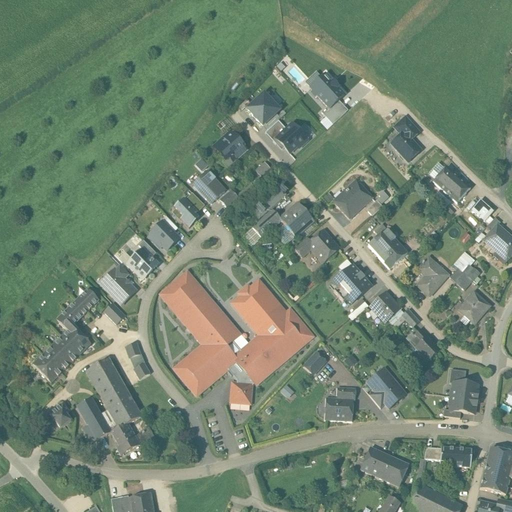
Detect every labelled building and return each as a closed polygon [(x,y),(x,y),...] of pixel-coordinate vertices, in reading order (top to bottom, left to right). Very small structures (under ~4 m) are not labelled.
[(325,76),(310,90),(312,92),(311,94),(316,99),(317,98),(327,108),(321,114),(333,126),(345,114),(336,104),(344,97),(325,76)] [(263,96),(248,110),(268,131),(278,122),(280,120),(275,115),(279,112),(263,96)] [(419,133),(405,118),(394,129),(401,137),(404,134),(410,141),(419,133)] [(268,131),(265,134),(276,146),(279,143),(289,154),(297,147),(299,149),(308,140),(299,129),(297,131),(292,125),(286,130),(278,122),(268,131)] [(347,125),(339,131),(344,139),(353,134),(347,125)] [(233,136),(230,133),(217,145),(221,156),(226,161),(229,159),(243,147),(243,146),(234,135),(233,136)] [(410,141),(404,134),(401,137),(392,145),(408,163),(420,152),(410,141)] [(243,147),(229,159),(234,164),(247,152),(243,147)] [(264,164),(256,171),(261,177),(269,170),(264,164)] [(470,190),(447,168),(433,183),(457,205),(470,190)] [(225,193),(207,174),(193,186),(211,205),(225,193)] [(357,183),(334,204),(350,220),(359,212),(358,211),(371,199),(357,183)] [(279,188),(249,215),(256,222),(286,196),(279,188)] [(239,201),(231,192),(228,194),(236,203),(239,201)] [(228,194),(219,202),(227,211),(236,203),(228,194)] [(204,207),(192,195),(185,201),(197,214),(204,207)] [(480,199),(470,210),(484,222),(493,211),(480,199)] [(185,201),(184,200),(183,200),(173,210),(175,211),(172,214),(179,222),(180,221),(189,230),(201,218),(197,214),(185,201)] [(377,202),(366,212),(372,218),(383,208),(377,202)] [(313,222),(298,205),(280,220),(280,221),(281,222),(295,238),(299,234),(313,223),(313,222)] [(272,211),(252,229),(261,239),(281,222),(280,221),(280,220),(272,211)] [(178,230),(165,217),(160,222),(163,225),(173,235),(178,230)] [(495,219),(486,229),(491,234),(497,227),(498,228),(500,224),(495,219)] [(313,223),(299,234),(302,238),(316,226),(313,223)] [(163,225),(149,238),(160,249),(162,247),(167,252),(178,240),(173,235),(163,225)] [(381,227),(373,233),(378,239),(386,232),(381,227)] [(511,240),(498,228),(497,227),(491,234),(483,242),(506,262),(511,255),(511,240)] [(252,229),(244,236),(253,246),(261,239),(252,229)] [(310,243),(307,246),(311,251),(323,264),(339,250),(323,232),(310,243)] [(407,255),(386,232),(378,239),(368,248),(390,271),(407,255)] [(307,239),(294,250),(302,259),(311,251),(307,246),(310,243),(307,239)] [(143,242),(138,247),(142,251),(143,252),(148,247),(143,242)] [(156,255),(148,247),(143,252),(151,260),(156,255)] [(142,251),(128,266),(143,281),(157,266),(151,260),(143,252),(142,251)] [(448,276),(428,259),(420,269),(427,276),(418,287),(429,297),(448,276)] [(129,276),(120,266),(114,272),(123,281),(129,276)] [(371,288),(364,280),(364,279),(360,275),(359,275),(352,267),(333,284),(337,290),(334,293),(343,303),(347,300),(351,305),(371,288)] [(458,270),(450,279),(455,284),(463,274),(458,270)] [(123,281),(114,272),(101,285),(121,305),(135,292),(123,281)] [(472,282),(463,274),(455,284),(464,291),(472,282)] [(249,345),(250,345),(241,353),(233,342),(240,337),(191,278),(190,279),(190,278),(188,278),(186,276),(186,275),(161,295),(162,296),(164,298),(164,300),(164,301),(203,346),(174,370),(196,397),(227,371),(237,382),(236,385),(232,385),(231,404),(249,405),(251,391),(251,387),(254,385),(255,386),(312,338),(290,312),(249,345)] [(364,301),(377,293),(374,288),(361,297),(364,301)] [(98,302),(87,291),(76,302),(87,313),(98,302)] [(400,310),(386,294),(370,309),(384,324),(400,310)] [(488,308),(473,295),(458,311),(473,325),(488,308)] [(87,313),(76,302),(66,312),(77,323),(87,313)] [(364,303),(352,313),(357,318),(368,307),(364,303)] [(125,318),(112,305),(104,313),(116,326),(125,318)] [(77,323),(66,312),(56,321),(67,332),(61,338),(70,347),(81,336),(72,327),(77,323)] [(407,312),(401,317),(405,321),(412,330),(418,324),(407,312)] [(401,317),(396,322),(399,326),(405,321),(401,317)] [(85,338),(92,343),(96,338),(89,332),(85,338)] [(420,332),(414,337),(417,341),(421,345),(427,339),(420,332)] [(81,336),(70,347),(79,357),(91,345),(81,336)] [(61,338),(52,347),(70,366),(79,357),(70,347),(61,338)] [(439,352),(427,339),(421,345),(417,341),(411,346),(427,363),(439,352)] [(136,344),(125,348),(127,354),(138,350),(136,344)] [(70,366),(52,347),(43,356),(61,375),(70,366)] [(138,350),(127,354),(129,360),(140,356),(138,350)] [(316,355),(304,368),(313,376),(325,363),(316,355)] [(61,375),(43,356),(32,366),(51,385),(61,375)] [(140,356),(129,360),(134,370),(144,365),(144,364),(141,356),(140,356)] [(141,418),(109,361),(86,373),(109,414),(101,418),(91,401),(77,409),(88,428),(96,443),(111,435),(127,426),(141,418)] [(134,370),(133,371),(136,376),(147,370),(144,365),(134,370)] [(147,370),(136,376),(139,381),(150,375),(147,370)] [(405,396),(384,371),(376,378),(380,383),(372,389),(374,392),(385,405),(389,409),(405,396)] [(466,372),(451,371),(449,384),(453,385),(453,384),(464,385),(466,372)] [(464,385),(453,384),(453,385),(453,389),(451,390),(450,398),(476,401),(477,394),(476,394),(477,387),(464,385)] [(286,386),(280,391),(288,398),(293,392),(286,386)] [(355,390),(337,389),(336,400),(353,401),(355,401),(355,390)] [(380,410),(385,405),(374,392),(369,396),(380,410)] [(476,401),(450,398),(449,405),(451,407),(450,411),(450,412),(461,413),(474,415),(475,408),(476,408),(476,401)] [(336,400),(326,399),(325,421),(352,423),(353,401),(336,400)] [(69,414),(62,405),(49,416),(60,431),(71,423),(66,416),(69,414)] [(461,413),(450,412),(450,411),(444,410),(443,417),(460,419),(461,413)] [(127,426),(111,435),(119,448),(116,450),(121,458),(138,448),(140,450),(154,442),(148,432),(134,439),(127,426)] [(88,428),(82,431),(91,445),(96,443),(88,428)] [(394,459),(370,449),(369,453),(361,471),(384,481),(394,459)] [(441,450),(426,449),(424,460),(440,461),(441,450)] [(471,451),(441,449),(441,450),(440,461),(439,467),(470,469),(471,451)] [(507,454),(490,450),(480,490),(498,495),(507,454)] [(511,455),(507,454),(498,495),(505,496),(510,480),(511,480),(511,455)] [(409,466),(394,459),(384,481),(399,488),(409,466)] [(351,479),(336,484),(339,491),(353,486),(352,482),(351,479)] [(459,511),(462,507),(418,485),(406,510),(410,511),(459,511)] [(153,511),(150,496),(128,500),(130,511),(153,511)] [(127,498),(111,501),(112,511),(130,511),(128,500),(127,498)] [(390,499),(381,511),(396,511),(400,505),(390,499)] [(511,511),(511,504),(498,501),(496,508),(499,508),(498,511),(511,511)]
